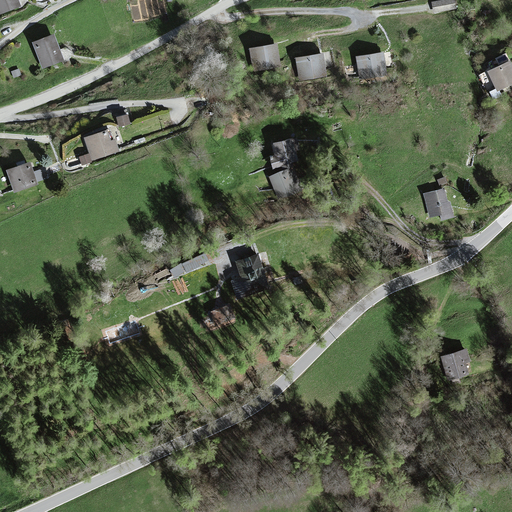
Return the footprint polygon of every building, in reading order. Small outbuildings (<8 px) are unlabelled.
[(17,0),(0,0),(0,18),(21,9),(17,0)] [(455,0),(452,0),(432,4),(434,13),(457,8),(455,0)] [(53,37),(32,46),(44,71),(64,62),(53,37)] [(277,45),(250,50),(254,73),(281,68),(277,45)] [(323,53),(296,59),(302,83),(328,78),(323,53)] [(383,53),(357,58),(361,82),(388,77),(383,53)] [(511,70),(508,63),(487,73),(496,93),(511,85),(511,70)] [(126,115),(117,119),(120,129),(130,126),(126,115)] [(108,131),(84,139),(92,161),(116,152),(108,131)] [(275,155),(268,157),(273,173),(300,165),(291,137),(272,143),(275,155)] [(32,165),(8,173),(15,195),(39,187),(32,165)] [(290,169),(270,178),(279,200),(300,191),(290,169)] [(443,186),(423,192),(429,216),(440,213),(442,219),(454,216),(450,200),(447,201),(443,186)] [(205,252),(170,269),(174,277),(209,260),(205,252)] [(257,253),(235,259),(239,274),(231,277),(237,296),(267,286),(257,253)] [(464,349),(440,357),(448,382),(472,374),(464,349)]
